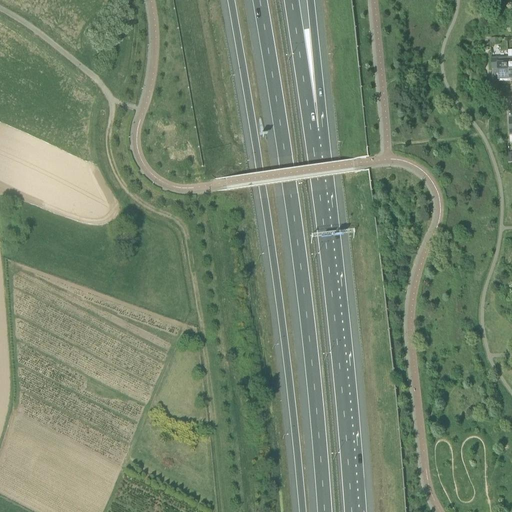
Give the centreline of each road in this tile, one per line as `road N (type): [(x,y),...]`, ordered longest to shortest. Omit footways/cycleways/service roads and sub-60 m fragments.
road 1 (motorway): [(230,0),(296,511)]
road 2 (motorway): [(258,0),(322,511)]
road 3 (track): [(109,97),(110,159),(119,180),(140,203),(184,228),(221,511)]
road 4 (motorway): [(353,511),(314,132)]
road 5 (track): [(104,511),(196,299)]
road 6 (motorway): [(314,132),(291,0)]
road 7 (motorway): [(314,132),(310,0)]
